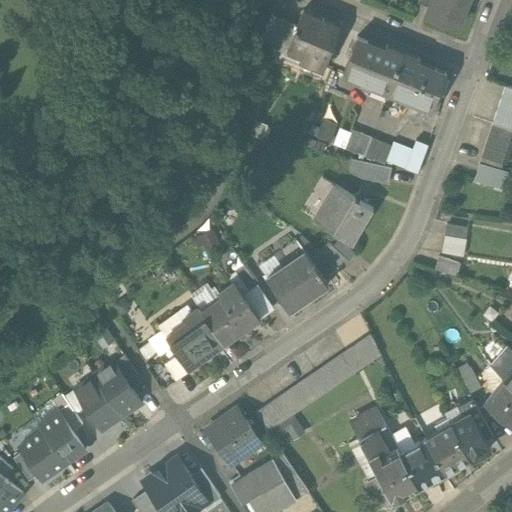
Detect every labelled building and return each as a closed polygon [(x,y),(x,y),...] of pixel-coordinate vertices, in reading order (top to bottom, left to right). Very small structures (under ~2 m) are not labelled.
[(420,0),(418,6),(429,10),(432,0),(420,0)] [(468,0),(432,0),(429,10),(426,18),(458,29),(466,6),(468,7),(470,2),(468,1),(468,0)] [(338,32),(301,18),(287,55),(302,61),(300,65),(323,74),(338,32)] [(342,79),(370,89),(386,95),(401,56),(383,49),(382,54),(365,48),(366,46),(355,42),(352,50),(348,48),(339,72),(344,74),(342,79)] [(434,73),(417,67),(419,62),(401,56),(386,95),(403,102),(431,112),(433,107),(438,109),(447,85),(442,83),(445,75),(435,72),(434,73)] [(511,90),(504,88),(492,126),(511,132),(511,90)] [(386,95),(370,89),(367,99),(382,105),(386,95)] [(403,102),(386,95),(382,105),(399,111),(403,102)] [(492,126),(490,125),(480,158),(500,165),(511,132),(492,126)] [(371,140),(351,133),(344,152),(364,160),(371,140)] [(391,147),(371,140),(364,160),(383,167),(391,147)] [(412,151),(393,144),(386,164),(417,175),(428,147),(416,142),(412,151)] [(392,170),(353,163),(350,174),(364,182),(389,187),(392,170)] [(506,174),(477,165),(477,166),(478,166),(473,182),(500,190),(506,174)] [(317,224),(352,246),(373,212),(339,190),(317,224)] [(466,229),(445,226),(441,256),(462,258),(463,245),(459,245),(460,239),(464,239),(466,229)] [(340,242),(333,249),(328,245),(320,254),(338,270),(347,261),(349,263),(356,256),(340,242)] [(320,254),(317,252),(309,257),(324,280),(339,271),(338,270),(320,254)] [(270,284),(289,312),(328,286),(324,280),(309,257),(270,284)] [(257,287),(243,267),(234,274),(248,294),(257,287)] [(259,319),(233,283),(217,295),(220,298),(201,312),(204,317),(208,322),(224,345),(259,319)] [(198,309),(182,320),(184,324),(165,338),(165,339),(154,347),(151,342),(138,352),(149,369),(158,362),(172,382),(224,345),(208,322),(204,317),(201,312),(198,309)] [(380,356),(369,335),(345,352),(356,372),(380,356)] [(511,349),(508,345),(490,366),(491,367),(498,377),(511,388),(511,349)] [(345,352),(255,414),(268,433),(356,372),(345,352)] [(113,365),(93,379),(121,418),(141,405),(113,365)] [(511,427),(511,388),(498,377),(491,367),(487,371),(489,388),(495,393),(484,405),(511,428),(511,427)] [(479,388),(468,368),(457,374),(468,394),(479,388)] [(93,379),(74,392),(101,432),(121,418),(93,379)] [(82,426),(75,416),(62,396),(52,403),(53,405),(58,413),(72,432),(82,426)] [(493,438),(472,401),(457,409),(462,418),(450,424),(470,460),(488,449),(485,443),(493,438)] [(245,421),(244,422),(234,409),(207,428),(220,447),(219,451),(229,465),(259,444),(249,429),(250,428),(245,421)] [(376,409),(350,425),(368,458),(370,463),(381,456),(379,451),(383,449),(374,432),(385,426),(376,409)] [(72,432),(58,413),(38,427),(42,431),(65,464),(84,451),(72,432)] [(450,424),(425,438),(445,476),(459,468),(458,466),(470,460),(450,424)] [(65,464),(42,431),(19,447),(42,480),(65,464)] [(445,476),(425,438),(399,452),(419,487),(431,481),(432,483),(445,476)] [(381,456),(370,463),(368,458),(364,460),(366,465),(360,468),(368,482),(363,484),(377,510),(419,487),(399,452),(397,448),(381,456)] [(23,452),(13,459),(29,482),(38,475),(23,452)] [(282,455),(241,480),(252,496),(295,472),(282,455)] [(190,477),(177,457),(163,467),(165,470),(157,476),(154,476),(144,483),(148,490),(152,496),(163,511),(192,511),(194,507),(201,502),(205,498),(190,477)] [(12,469),(0,458),(0,474),(5,478),(12,469)] [(220,498),(200,470),(190,477),(205,498),(201,502),(205,508),(220,498)] [(252,496),(248,499),(248,500),(255,511),(271,511),(308,491),(295,472),(252,496)] [(0,475),(0,511),(7,511),(23,494),(0,475)] [(241,480),(239,477),(229,483),(242,503),(248,500),(248,499),(252,496),(241,480)] [(148,490),(132,501),(138,510),(139,511),(161,511),(163,511),(152,496),(148,490)]
